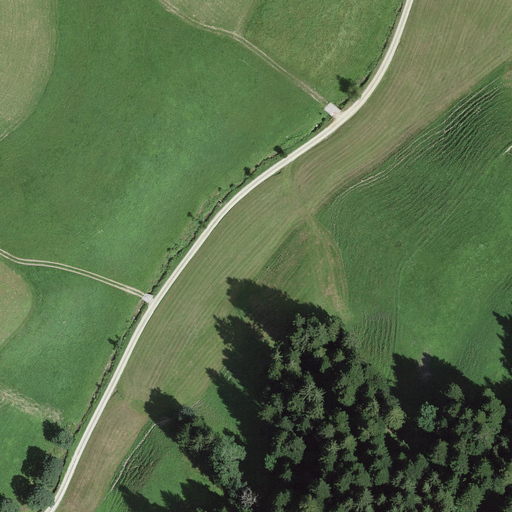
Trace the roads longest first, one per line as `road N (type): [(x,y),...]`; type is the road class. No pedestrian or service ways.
road 1 (track): [(410,0),(362,98),(239,195),(156,301),(50,511)]
road 2 (track): [(377,511),(326,361),(311,234),(281,164)]
road 3 (track): [(0,255),(53,263),(156,301)]
